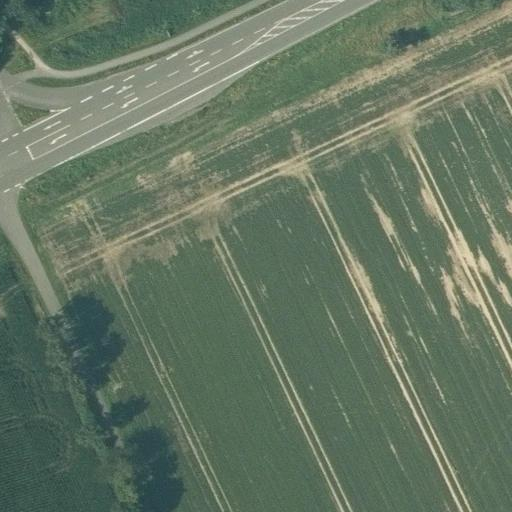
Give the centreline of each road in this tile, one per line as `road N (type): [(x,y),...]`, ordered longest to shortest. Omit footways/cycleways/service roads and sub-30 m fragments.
road 1 (unclassified): [(146,511),(0,192)]
road 2 (secondary): [(0,169),(205,66)]
road 3 (unclassified): [(205,66),(61,99),(27,96),(0,79)]
road 4 (secondary): [(205,66),(335,0)]
